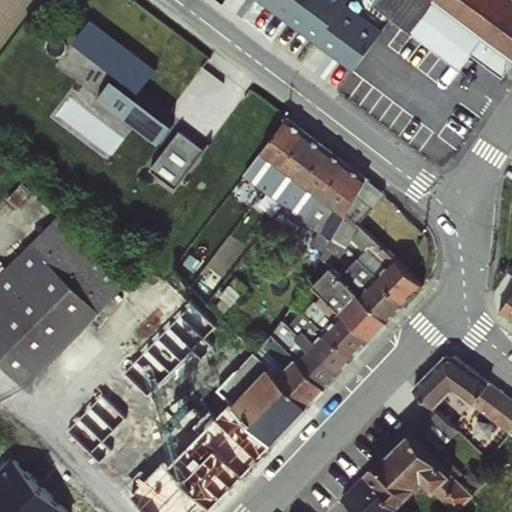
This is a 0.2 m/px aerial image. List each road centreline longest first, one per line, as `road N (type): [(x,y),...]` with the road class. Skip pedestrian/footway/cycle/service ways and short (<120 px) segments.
road 1 (tertiary): [(447,213),(175,0)]
road 2 (residential): [(465,304),(427,329),(237,511)]
